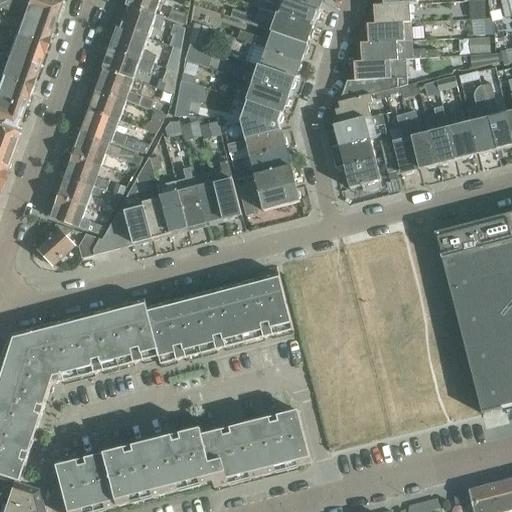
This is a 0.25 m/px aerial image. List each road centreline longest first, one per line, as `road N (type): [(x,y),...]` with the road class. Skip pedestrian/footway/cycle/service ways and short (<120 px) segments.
road 1 (residential): [(0,293),(40,305),(333,229)]
road 2 (residential): [(0,269),(94,0)]
road 3 (residential): [(274,511),(511,451)]
road 4 (residential): [(333,229),(306,125),(348,0)]
road 5 (residential): [(333,229),(511,183)]
